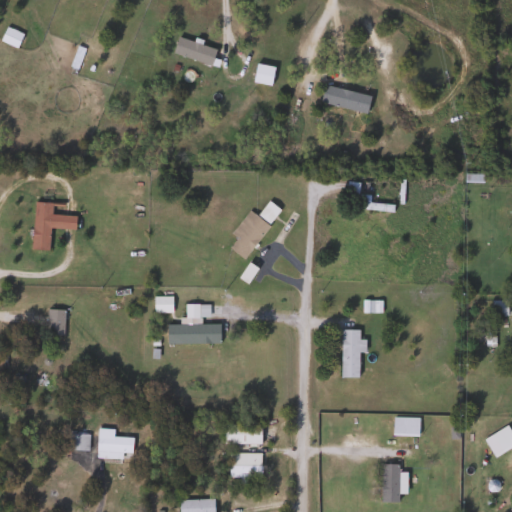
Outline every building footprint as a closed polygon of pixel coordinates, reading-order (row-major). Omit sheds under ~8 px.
[(12,48),(0,41),(0,34),(4,27),(19,36),(12,48)] [(213,50),(208,66),(169,53),(175,37),(213,50)] [(268,86),(250,83),(253,64),(271,68),(268,86)] [(354,112),(320,104),(324,86),(358,95),(354,112)] [(355,208),(355,202),(342,200),(344,182),(356,183),(355,195),(366,196),(365,209),(355,208)] [(226,248),(233,237),(228,234),(246,210),(254,216),(265,201),(276,210),(241,259),(226,248)] [(49,203),(48,214),(73,216),(72,229),(47,228),(46,250),(28,249),(31,202),(49,203)] [(504,300),(504,315),(488,315),(488,300),(504,300)] [(43,335),(43,309),(60,309),(60,335),(43,335)] [(217,343),(164,343),(164,323),(217,323),(217,343)] [(355,352),(355,377),(337,377),(337,329),(356,329),(356,339),(362,339),(362,352),(355,352)] [(415,417),(415,435),(389,435),(389,417),(415,417)] [(221,444),(221,424),(257,424),(257,444),(221,444)] [(65,450),(65,434),(85,434),(85,450),(65,450)] [(128,459),(93,458),(93,436),(129,437),(128,459)] [(225,478),(225,453),(257,453),(257,478),(225,478)] [(378,502),(378,464),(395,464),(395,502),(378,502)] [(211,500),(211,511),(176,511),(176,500),(211,500)]
